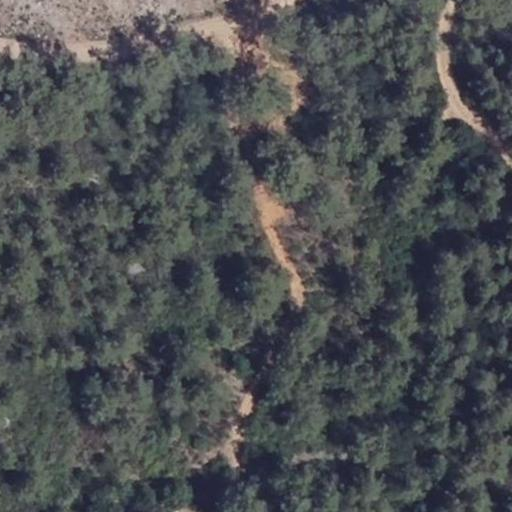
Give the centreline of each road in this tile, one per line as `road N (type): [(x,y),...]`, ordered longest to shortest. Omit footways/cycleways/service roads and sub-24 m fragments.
road 1 (track): [(308,0),(77,22),(0,7)]
road 2 (track): [(511,158),(451,99),(445,51),(454,0)]
